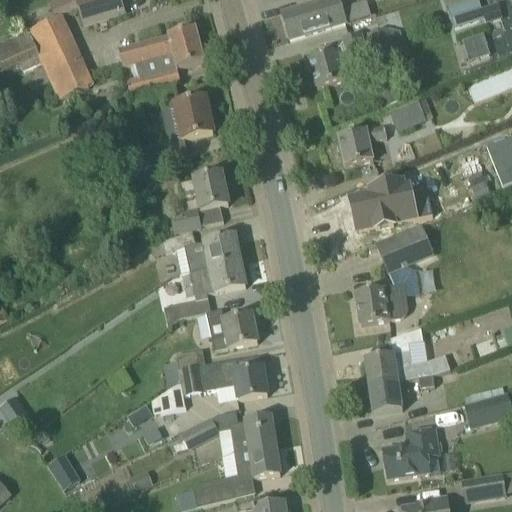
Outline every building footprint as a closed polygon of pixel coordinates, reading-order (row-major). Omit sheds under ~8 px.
[(119,0),(56,0),(47,5),(55,21),(77,12),(83,31),(125,18),(119,0)] [(339,0),(300,12),(281,18),(289,44),(329,32),(360,23),(356,8),(343,12),(339,0)] [(478,2),(447,13),(454,33),(484,23),(478,2)] [(0,77),(19,69),(30,94),(50,85),(59,106),(88,93),(56,23),(0,48),(0,77)] [(393,56),(393,55),(405,52),(401,37),(389,40),(387,32),(368,37),(374,61),(393,56)] [(195,33),(118,53),(123,72),(133,69),(137,82),(126,85),(130,100),(180,87),(176,73),(203,66),(195,33)] [(340,68),(357,64),(368,60),(361,38),(318,51),(320,60),(309,63),(317,93),(344,85),(340,68)] [(481,38),(458,43),(463,65),(486,59),(481,38)] [(393,93),(380,98),(385,110),(398,105),(393,93)] [(181,145),(193,142),(212,138),(205,103),(173,110),(181,145)] [(417,107),(388,119),(396,138),(425,127),(422,121),(417,107)] [(94,126),(86,130),(89,138),(97,134),(94,126)] [(344,172),(364,167),(373,165),(368,146),(386,142),(383,131),(337,141),(344,172)] [(431,132),(399,143),(406,164),(439,153),(431,132)] [(511,136),(492,144),(508,183),(511,181),(511,136)] [(133,171),(165,164),(161,148),(130,155),(133,171)] [(175,183),(165,186),(170,208),(180,206),(179,202),(196,198),(200,216),(208,214),(228,210),(221,178),(201,182),(177,188),(175,183)] [(480,178),(467,183),(474,201),(487,195),(480,178)] [(383,198),(352,205),(359,234),(375,230),(376,233),(394,229),(393,227),(414,222),(414,225),(433,221),(429,203),(410,207),(407,193),(404,194),(403,190),(382,195),(383,198)] [(511,213),(501,218),(511,242),(511,241),(511,213)] [(196,216),(171,221),(174,238),(200,233),(196,216)] [(387,276),(432,258),(421,232),(376,251),(387,276)] [(191,237),(161,246),(161,248),(164,257),(165,258),(184,252),(195,249),(191,237)] [(234,241),(201,248),(204,259),(186,263),(189,277),(240,266),(234,241)] [(179,323),(205,318),(210,317),(206,299),(214,298),(245,292),(240,266),(189,277),(196,307),(176,311),(163,313),(167,333),(179,323)] [(407,314),(403,289),(355,297),(360,330),(400,323),(405,320),(407,314)] [(210,317),(205,318),(210,343),(213,357),(257,348),(251,320),(224,326),(221,315),(210,317)] [(503,337),(493,341),(497,352),(506,349),(503,337)] [(177,367),(164,370),(168,394),(180,386),(178,375),(204,371),(202,355),(176,360),(177,367)] [(368,391),(368,392),(397,387),(393,359),(364,364),(364,365),(366,365),(370,391),(368,391)] [(168,397),(152,407),(154,419),(184,414),(182,402),(206,398),(205,396),(213,395),(235,391),(238,405),(247,404),(267,400),(262,373),(260,360),(259,361),(236,365),(204,371),(178,375),(180,386),(168,394),(168,397)] [(428,367),(412,370),(414,385),(432,382),(449,375),(444,362),(428,367)] [(432,382),(419,384),(420,394),(434,392),(432,382)] [(368,392),(369,392),(370,392),(374,418),(373,418),(373,419),(402,415),(397,387),(368,392)] [(511,420),(507,401),(465,412),(471,433),(511,422),(511,420)] [(146,411),(127,422),(133,431),(151,419),(146,411)] [(23,415),(8,425),(17,438),(32,428),(23,415)] [(249,455),(275,451),(270,422),(228,429),(233,457),(249,455)] [(177,457),(188,453),(216,439),(209,424),(170,445),(177,457)] [(387,484),(407,481),(429,478),(426,462),(437,461),(434,435),(406,440),(407,448),(397,450),(398,453),(383,456),(387,484)] [(279,480),(275,451),(249,455),(251,467),(235,470),(238,486),(279,480)] [(502,481),(462,487),(465,507),(505,501),(505,499),(511,497),(511,480),(502,482),(502,481)] [(229,482),(191,492),(192,496),(176,500),(178,511),(200,511),(235,504),(229,482)] [(0,509),(10,500),(0,488),(0,509)] [(447,511),(446,502),(416,507),(417,511),(409,511),(447,511)]
